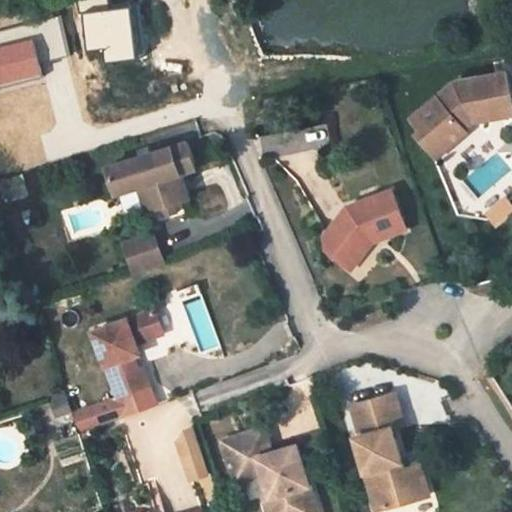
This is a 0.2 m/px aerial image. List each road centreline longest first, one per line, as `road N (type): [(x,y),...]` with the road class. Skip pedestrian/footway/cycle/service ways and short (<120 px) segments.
road 1 (residential): [(324,361),(367,345),(444,335),(511,454)]
road 2 (residential): [(237,136),(324,361)]
road 3 (residential): [(199,405),(324,361)]
